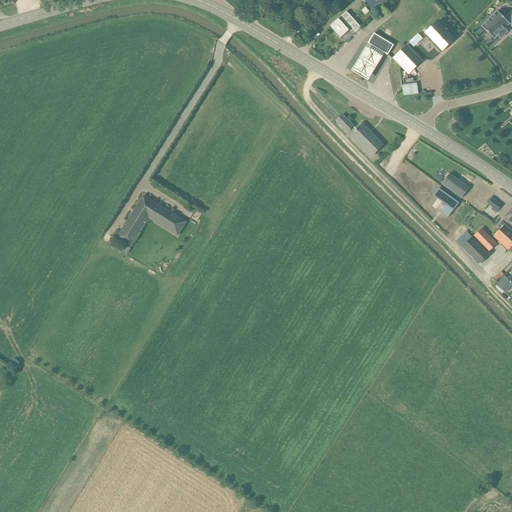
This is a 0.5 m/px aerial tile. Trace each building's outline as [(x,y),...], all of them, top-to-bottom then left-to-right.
[(388,3),(385,0),(363,0),(376,14),(388,3)] [(497,12),(482,27),(494,39),(498,35),(501,38),(507,32),(504,29),(511,22),(511,10),(506,16),(507,17),(505,19),(497,12)] [(361,28),(346,12),(330,27),(340,38),(349,31),(348,30),(351,28),(356,33),(361,28)] [(456,39),(439,21),(424,35),(441,53),(456,39)] [(393,46),(374,34),(369,43),(385,53),(388,55),(393,46)] [(385,53),(369,43),(353,69),(369,79),(385,53)] [(407,46),(394,58),(409,74),(422,62),(407,46)] [(353,127),(342,115),(336,121),(347,132),(353,127)] [(383,146),(362,125),(351,136),(372,157),(383,146)] [(444,178),(436,173),(433,178),(440,183),(444,178)] [(469,188),(449,174),(441,184),(461,198),(469,188)] [(441,213),(448,218),(458,203),(438,189),(434,196),(446,205),(441,213)] [(186,223),(143,196),(117,239),(130,247),(135,239),(130,236),(146,210),(172,227),(169,231),(177,236),(186,223)] [(501,206),(492,199),(488,205),(498,211),(501,206)] [(511,208),(503,219),(511,226),(511,208)] [(511,231),(504,225),(493,237),(511,254),(511,231)] [(489,255),(462,227),(452,237),(479,265),(489,255)] [(496,245),(481,229),(473,237),(489,252),(496,245)] [(505,276),(496,286),(502,291),(508,285),(511,288),(511,286),(511,274),(508,279),(505,276)]
